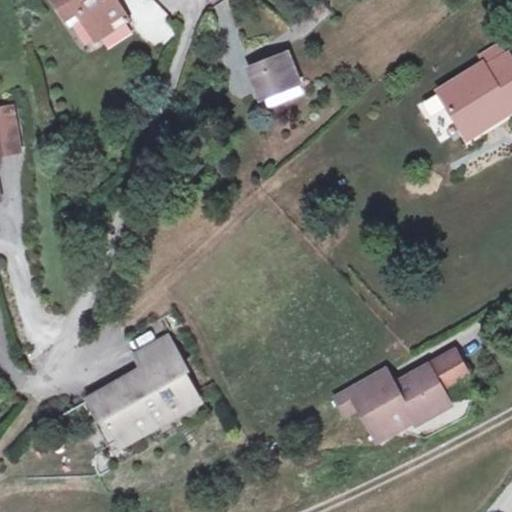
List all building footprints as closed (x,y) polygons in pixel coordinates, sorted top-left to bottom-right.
[(90,33),(123,13),(115,0),(52,0),(63,18),(76,10),(80,16),(90,33)] [(76,10),(63,18),(67,25),(80,16),(76,10)] [(123,13),(90,33),(95,40),(127,20),(123,13)] [(511,54),(509,51),(490,65),(494,69),(498,76),(511,65),(511,54)] [(255,75),(266,102),(303,85),(291,57),(255,75)] [(455,101),(484,136),(511,113),(511,65),(498,76),(494,69),(455,101)] [(312,100),(303,85),(266,102),(272,117),(312,100)] [(0,151),(0,152),(21,148),(13,105),(0,107),(0,151)] [(511,113),(484,136),(493,148),(511,132),(511,113)] [(136,360),(144,374),(179,356),(172,341),(136,360)] [(387,369),(336,396),(346,415),(360,407),(378,442),(415,422),(434,412),(436,416),(452,407),(443,390),(469,376),(458,354),(396,387),(387,369)] [(179,356),(144,374),(149,383),(95,414),(100,425),(107,422),(120,447),(151,431),(146,421),(164,410),(169,419),(200,403),(186,376),(190,374),(179,356)] [(90,403),(95,414),(149,383),(144,374),(90,403)] [(434,412),(415,422),(416,426),(436,416),(434,412)]
